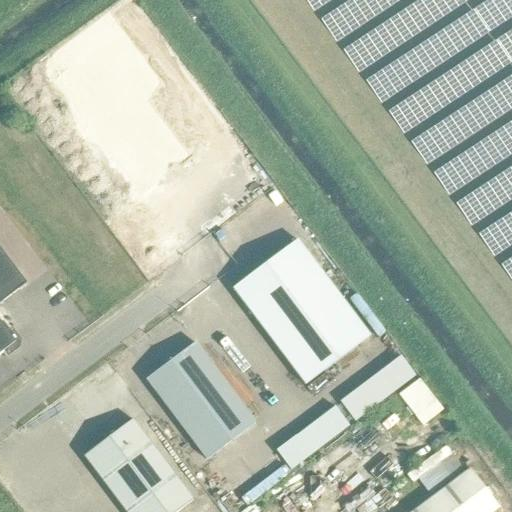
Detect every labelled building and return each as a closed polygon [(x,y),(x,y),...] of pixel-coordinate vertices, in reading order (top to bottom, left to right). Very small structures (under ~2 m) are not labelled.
[(170,236),(143,200),(119,218),(146,254),(170,236)] [(369,338),(297,241),(232,290),(305,387),(369,338)] [(0,354),(11,346),(12,341),(0,325),(0,304),(25,286),(0,251),(0,354)] [(255,425),(194,344),(145,381),(206,462),(255,425)] [(335,400),(350,421),(413,377),(398,356),(335,400)] [(422,427),(443,411),(419,381),(398,397),(422,427)] [(333,408),(271,447),(284,469),(346,430),(333,408)] [(178,511),(192,502),(132,421),(83,458),(124,511),(178,511)] [(441,460),(425,465),(425,464),(413,468),(421,493),(449,484),(441,460)] [(495,511),(499,510),(469,471),(414,511),(495,511)]
